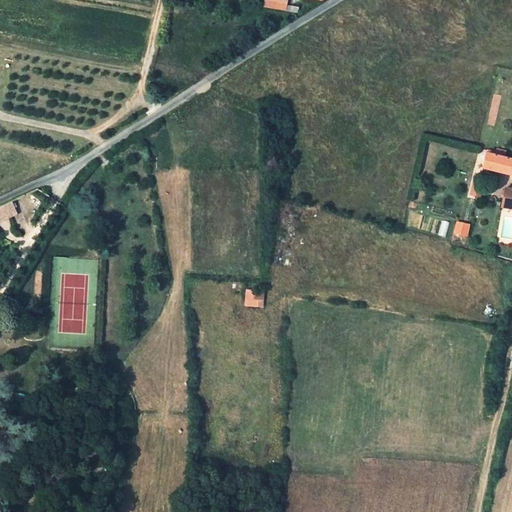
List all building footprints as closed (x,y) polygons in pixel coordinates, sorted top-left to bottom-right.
[(262,0),(262,7),(285,11),(286,1),(280,0),(262,0)] [(485,155),(482,170),(495,173),(511,176),(511,160),(497,158),(489,156),(485,155)] [(493,181),(495,173),(482,170),(480,178),(493,181)] [(501,205),(511,207),(511,188),(504,187),(501,205)] [(11,199),(0,204),(0,220),(17,214),(11,199)] [(467,237),(470,223),(456,220),(453,233),(467,237)] [(264,307),(264,291),(245,290),(244,306),(264,307)]
